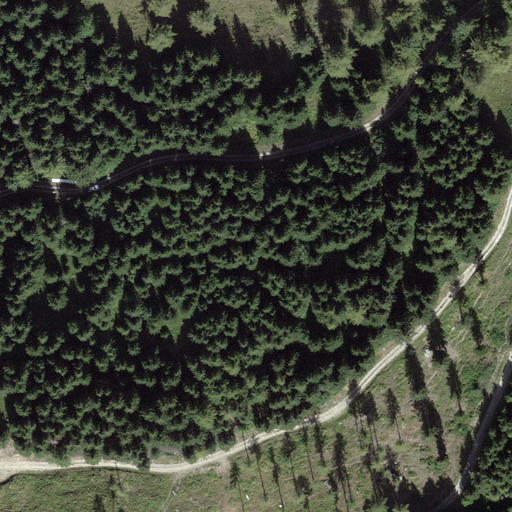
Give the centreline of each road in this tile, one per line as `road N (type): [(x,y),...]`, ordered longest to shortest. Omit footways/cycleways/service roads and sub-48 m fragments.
road 1 (track): [(0,474),(185,468),(350,419),(439,326),(511,214)]
road 2 (track): [(485,0),(369,130),(258,158),(157,159),(83,192),(0,196)]
road 3 (track): [(511,366),(464,483),(438,511)]
